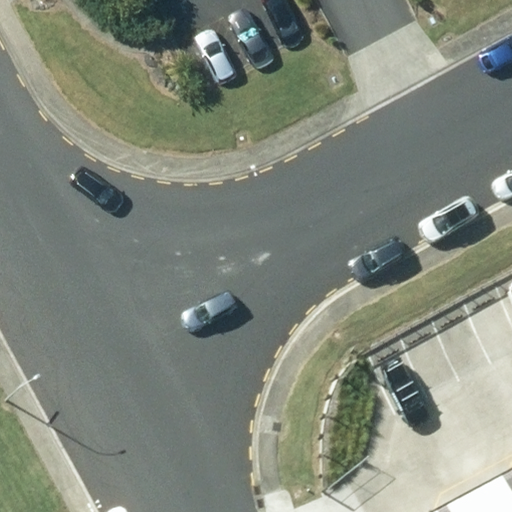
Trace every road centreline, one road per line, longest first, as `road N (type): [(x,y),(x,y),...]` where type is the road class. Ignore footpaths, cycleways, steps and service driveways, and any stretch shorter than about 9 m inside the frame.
road 1 (residential): [(511,112),(98,337)]
road 2 (residential): [(191,511),(98,337)]
road 3 (residential): [(98,337),(0,177)]
